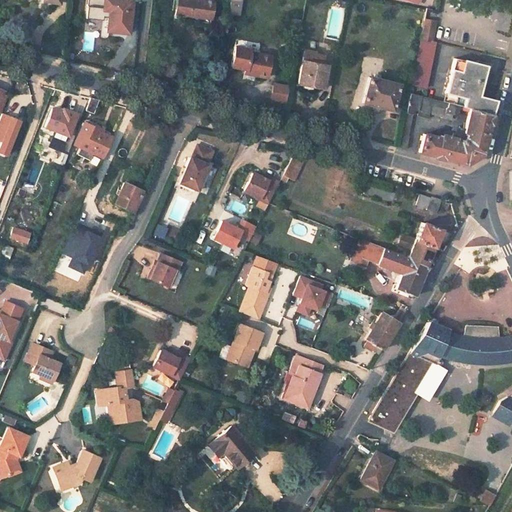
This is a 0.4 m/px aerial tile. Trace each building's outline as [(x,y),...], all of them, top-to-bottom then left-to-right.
[(115,0),(103,0),(102,11),(108,12),(105,31),(108,31),(128,34),(132,2),(115,0)] [(187,16),(210,19),(213,2),(196,1),(196,0),(177,0),(177,3),(185,4),(185,9),(188,10),(187,16)] [(177,3),(174,19),(183,21),(186,21),(187,16),(188,10),(185,9),(185,4),(177,3)] [(102,11),(100,34),(100,35),(101,38),(103,38),(104,39),(107,36),(108,31),(105,31),(108,12),(102,11)] [(186,21),(209,25),(210,19),(187,16),(186,21)] [(424,24),(421,39),(431,42),(433,35),(429,34),(431,26),(424,24)] [(284,35),(277,45),(284,49),(290,39),(284,35)] [(421,39),(411,85),(425,88),(434,42),(431,42),(421,39)] [(247,48),(234,46),(231,66),(245,69),(245,72),(255,74),(255,75),(266,77),(270,56),(259,54),(248,52),(247,48)] [(322,65),(324,55),(315,54),(315,51),(304,49),(301,61),(297,83),(322,88),(327,66),(322,65)] [(482,155),(492,109),(494,102),(477,97),(485,67),(463,62),(460,73),(450,70),(445,93),(465,98),(463,107),(469,109),(463,130),(460,129),(458,127),(450,132),(452,135),(451,137),(441,135),(440,138),(422,134),(418,152),(464,165),(482,155)] [(369,78),(362,103),(391,110),(398,85),(369,78)] [(285,103),(287,84),(271,83),(269,101),(285,103)] [(465,98),(445,93),(443,102),(459,106),(463,107),(465,98)] [(410,94),(399,147),(406,149),(409,137),(408,137),(412,114),(414,114),(416,107),(419,108),(417,115),(427,118),(428,114),(430,106),(444,109),(444,113),(451,115),(456,116),(459,106),(443,102),(410,94)] [(89,98),(84,111),(92,114),(98,100),(89,98)] [(430,106),(428,114),(442,118),(444,113),(444,109),(430,106)] [(51,108),(44,126),(67,135),(74,116),(75,114),(61,109),(61,112),(51,108)] [(21,122),(2,114),(0,117),(0,142),(1,142),(0,144),(0,154),(7,157),(21,122)] [(74,116),(67,135),(71,137),(78,117),(74,116)] [(83,123),(73,144),(102,157),(111,138),(99,133),(100,131),(83,123)] [(197,191),(208,165),(206,164),(212,151),(196,144),(190,158),(189,157),(178,182),(197,191)] [(294,151),(282,175),(287,177),(292,180),(304,155),(294,151)] [(70,170),(78,175),(83,167),(76,162),(70,170)] [(310,189),(315,172),(306,169),(302,187),(310,189)] [(241,193),(266,205),(267,203),(278,183),(268,178),(267,181),(260,178),(251,173),(241,193)] [(123,183),(114,203),(131,211),(132,211),(135,206),(142,191),(123,183)] [(420,195),(416,205),(426,208),(429,198),(420,195)] [(429,198),(426,208),(435,212),(439,200),(430,197),(429,198)] [(441,201),(439,208),(446,211),(449,203),(441,201)] [(131,211),(126,220),(131,223),(138,207),(135,206),(132,211),(131,211)] [(231,245),(236,235),(249,241),(257,226),(240,218),(235,228),(221,221),(213,236),(231,245)] [(166,227),(157,223),(153,233),(162,237),(166,227)] [(420,223),(414,239),(432,246),(439,230),(420,223)] [(12,228),(9,237),(25,242),(28,233),(12,228)] [(411,247),(406,258),(424,265),(432,246),(414,239),(402,234),(399,242),(411,247)] [(359,239),(350,261),(365,267),(367,261),(400,274),(394,288),(399,290),(408,294),(412,295),(424,265),(406,258),(359,239)] [(7,246),(4,254),(9,255),(12,248),(7,246)] [(157,260),(154,268),(151,267),(147,277),(150,278),(166,286),(170,277),(173,278),(181,261),(161,252),(157,260)] [(64,254),(61,260),(70,264),(72,257),(64,254)] [(207,263),(204,274),(212,276),(216,266),(207,263)] [(258,319),(267,295),(264,294),(266,289),(268,284),(262,282),(266,273),(252,268),(245,285),(248,286),(239,311),(258,319)] [(268,284),(271,275),(266,273),(262,282),(268,284)] [(307,306),(315,309),(317,303),(326,306),(330,294),(318,289),(319,285),(299,278),(293,293),(302,296),(296,310),(305,313),(307,306)] [(399,308),(391,320),(396,324),(405,310),(399,308)] [(370,328),(363,338),(365,340),(380,350),(396,324),(391,320),(379,312),(377,316),(374,315),(367,326),(370,328)] [(14,322),(0,315),(0,359),(2,360),(6,349),(4,346),(7,340),(14,322)] [(457,361),(465,362),(471,363),(477,364),(481,364),(494,364),(510,362),(511,361),(511,394),(508,395),(504,396),(501,395),(491,415),(511,425),(511,422),(511,335),(506,337),(497,338),(496,327),(465,326),(463,336),(453,334),(447,332),(447,330),(435,325),(427,321),(413,345),(430,353),(437,357),(438,356),(451,360),(457,361)] [(245,367),(252,349),(253,349),(261,331),(239,322),(228,348),(233,351),(229,360),(245,367)] [(365,340),(362,344),(378,354),(380,350),(365,340)] [(30,372),(39,376),(52,381),(59,365),(49,361),(45,360),(49,351),(31,344),(24,361),(33,365),(30,372)] [(430,353),(413,345),(408,353),(368,419),(388,432),(412,392),(408,389),(426,360),(430,353)] [(228,348),(223,358),(229,360),(233,351),(228,348)] [(169,355),(159,350),(150,367),(177,380),(188,359),(178,355),(176,359),(169,355)] [(437,357),(430,353),(426,360),(434,366),(437,357)] [(294,354),(286,374),(290,376),(293,377),(297,366),(300,357),(294,354)] [(300,357),(297,366),(318,374),(322,366),(300,357)] [(290,376),(281,398),(301,406),(305,397),(309,398),(318,374),(297,366),(293,377),(290,376)] [(107,402),(109,411),(108,413),(109,422),(130,419),(129,416),(138,414),(136,401),(132,398),(125,398),(123,387),(133,386),(131,375),(130,369),(114,371),(117,388),(113,389),(113,386),(94,388),(96,403),(107,402)] [(37,380),(51,385),(52,381),(39,376),(37,380)] [(170,395),(166,392),(162,400),(166,402),(170,395)] [(163,409),(169,413),(172,407),(165,404),(163,409)] [(162,411),(156,408),(152,415),(158,418),(162,411)] [(164,422),(169,413),(163,409),(162,411),(158,418),(158,419),(164,422)] [(280,419),(292,423),(295,416),(282,411),(280,419)] [(158,418),(152,415),(147,426),(153,428),(158,419),(158,418)] [(207,445),(215,456),(216,457),(221,451),(235,468),(252,453),(230,426),(225,430),(207,445)] [(0,478),(7,476),(9,471),(15,468),(11,458),(13,454),(18,457),(27,436),(6,427),(0,442),(0,478)] [(74,466),(68,468),(66,463),(51,468),(57,486),(69,482),(70,486),(78,484),(80,480),(87,483),(98,459),(80,451),(74,466)] [(374,452),(359,479),(376,488),(391,461),(374,452)] [(15,468),(9,471),(7,476),(8,478),(23,473),(17,458),(18,457),(13,454),(11,458),(15,468)] [(69,482),(57,486),(59,490),(70,486),(69,482)] [(485,491),(480,502),(488,506),(490,506),(495,497),(485,491)]
